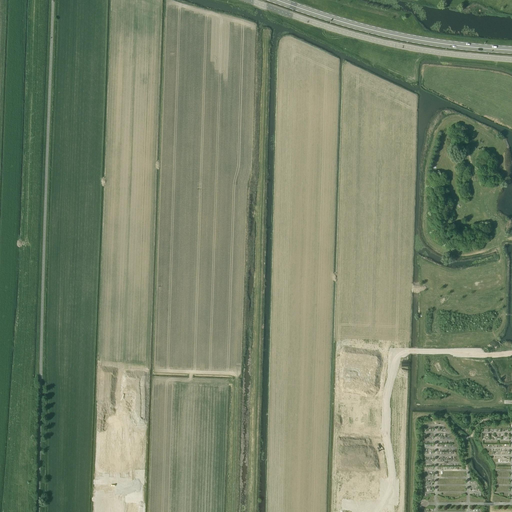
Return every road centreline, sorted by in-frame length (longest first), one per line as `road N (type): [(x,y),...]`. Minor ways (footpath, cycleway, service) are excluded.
road 1 (unclassified): [(511,60),(393,44),(248,0)]
road 2 (secondary): [(511,50),(402,37),(274,0)]
